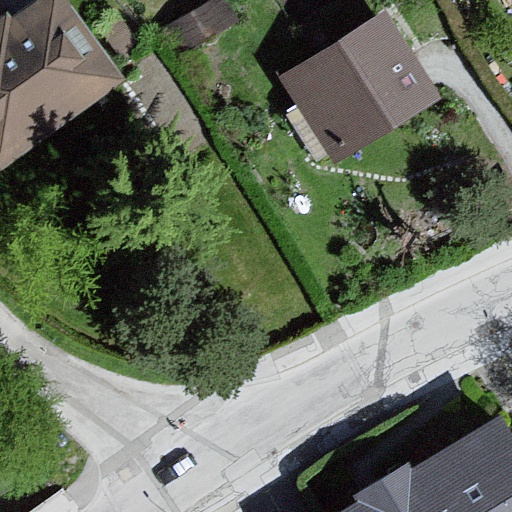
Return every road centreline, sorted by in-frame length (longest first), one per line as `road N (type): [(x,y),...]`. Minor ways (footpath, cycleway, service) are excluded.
road 1 (residential): [(511,294),(413,338),(202,457)]
road 2 (unclassified): [(0,327),(202,457)]
